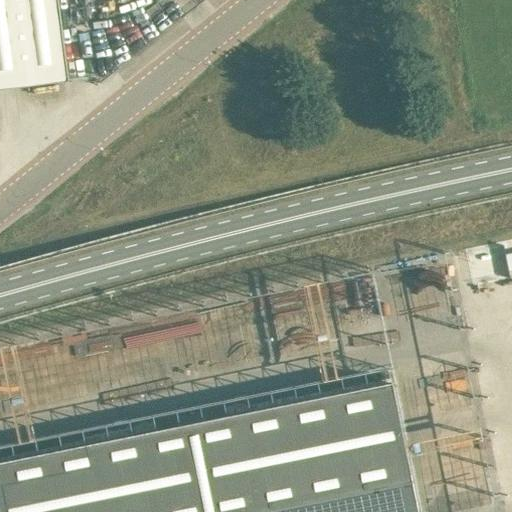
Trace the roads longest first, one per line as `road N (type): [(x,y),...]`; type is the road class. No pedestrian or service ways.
road 1 (primary): [(511,171),(267,226),(0,300)]
road 2 (unclassified): [(0,203),(260,0)]
